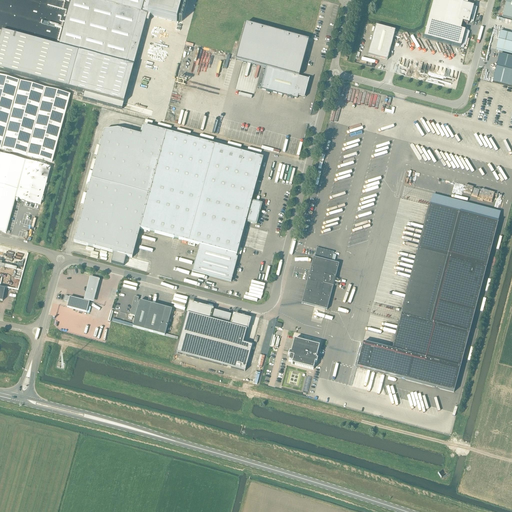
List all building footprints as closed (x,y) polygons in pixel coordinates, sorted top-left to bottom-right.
[(0,70),(68,89),(73,90),(84,93),(83,99),(122,109),(146,21),(148,22),(150,16),(177,23),(182,0),(0,0),(0,31),(2,32),(0,39),(0,70)] [(433,0),(424,37),(461,47),(465,31),(460,29),(462,22),(468,24),(472,7),(467,5),(468,0),(433,0)] [(511,0),(506,0),(502,17),(511,19),(511,0)] [(240,45),(236,60),(266,68),(261,84),(260,89),(293,98),(293,97),(295,97),(295,98),(295,99),(296,99),(297,99),(297,98),(298,98),(298,96),(300,96),(304,97),(309,80),(299,77),(304,57),(309,41),(246,24),(240,45)] [(395,31),(376,26),(368,55),(387,60),(395,31)] [(511,34),(501,31),(496,50),(511,53),(511,34)] [(511,86),(511,57),(500,54),(493,82),(511,86)] [(70,95),(0,75),(0,148),(52,162),(70,95)] [(75,237),(74,242),(106,250),(104,257),(117,261),(119,254),(132,258),(140,229),(199,245),(192,272),(231,282),(238,258),(236,257),(246,222),(254,224),(256,223),(261,206),(259,204),(251,202),(263,159),(258,157),(144,126),(141,136),(117,129),(104,131),(94,166),(91,179),(75,237)] [(0,153),(0,231),(6,233),(16,198),(41,205),(51,167),(0,154),(0,153)] [(468,200),(494,205),(496,193),(467,187),(466,193),(470,194),(468,200)] [(363,343),(357,367),(454,393),(460,368),(461,368),(460,368),(469,334),(486,268),(498,223),(430,206),(418,251),(401,316),(400,316),(401,316),(392,350),(387,349),(363,343)] [(317,248),(314,257),(334,262),(336,256),(333,255),(334,252),(317,248)] [(313,258),(301,303),(327,310),(339,264),(313,258)] [(90,277),(84,300),(93,302),(100,279),(90,277)] [(87,313),(89,302),(65,296),(64,300),(65,301),(68,302),(67,307),(87,313)] [(135,317),(133,325),(133,327),(178,340),(179,337),(165,334),(172,310),(140,301),(138,306),(137,305),(139,298),(135,297),(130,315),(135,317)] [(190,304),(177,353),(245,371),(251,347),(252,347),(259,318),(250,315),(249,320),(234,315),(231,325),(209,319),(212,310),(190,304)] [(229,322),(231,315),(214,311),(212,318),(229,322)] [(319,346),(294,340),(291,352),(289,352),(288,355),(290,356),(288,361),(292,362),(291,364),(313,370),(315,362),(316,363),(317,359),(316,359),(319,346)] [(329,374),(328,380),(344,384),(345,380),(348,380),(350,374),(344,373),(346,367),(339,365),(339,366),(335,365),(334,370),(332,370),(331,374),(329,374)]
